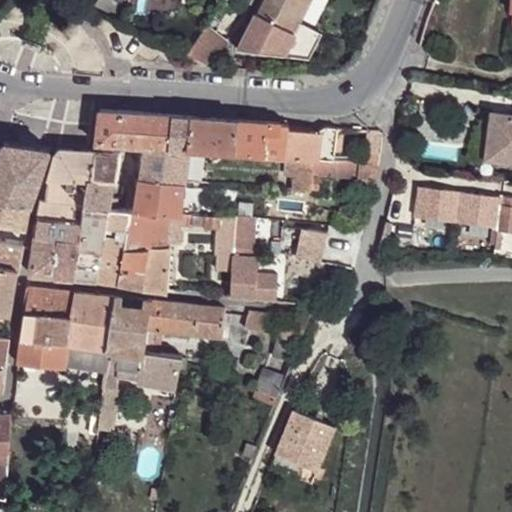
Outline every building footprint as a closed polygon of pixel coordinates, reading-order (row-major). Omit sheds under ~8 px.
[(265,0),(259,16),(256,15),(238,51),(308,59),(321,35),(298,23),(310,0),(265,0)] [(207,28),(184,57),(202,67),(207,67),(227,43),(207,28)] [(139,144),(142,111),(100,109),(96,142),(139,144)] [(511,113),(486,109),(478,155),(511,161),(511,113)] [(169,145),(172,114),(142,111),(139,144),(145,145),(169,145)] [(145,145),(140,176),(185,179),(190,149),(193,115),(172,114),(169,145),(145,145)] [(238,118),(193,115),(190,149),(236,152),(238,118)] [(236,152),(284,157),(284,156),(289,156),(293,157),(314,159),(315,159),(317,149),(319,132),(292,128),(288,122),(238,118),(236,152)] [(338,127),(326,126),(319,132),(317,149),(335,150),(338,127)] [(0,150),(0,200),(31,204),(50,148),(4,141),(0,150)] [(56,154),(49,178),(88,179),(88,178),(91,178),(97,150),(96,150),(61,149),(56,154)] [(121,151),(97,150),(91,178),(113,180),(117,180),(118,177),(121,151)] [(366,151),(364,163),(380,165),(381,153),(366,151)] [(293,157),(289,156),(287,173),(294,174),(293,187),(295,188),(311,188),(311,187),(312,177),(313,172),(314,159),(293,157)] [(313,172),(358,178),(359,163),(315,159),(314,159),(313,172)] [(359,163),(358,178),(365,180),(376,181),(380,165),(364,163),(359,163)] [(185,179),(140,176),(135,208),(134,209),(166,211),(178,212),(181,212),(185,179)] [(42,200),(39,220),(82,222),(85,205),(88,179),(49,178),(46,199),(42,200)] [(85,205),(107,208),(107,206),(109,207),(111,196),(113,180),(91,178),(88,178),(88,179),(85,205)] [(504,198),(425,187),(424,200),(420,200),(418,214),(461,220),(461,222),(501,228),(503,207),(504,198)] [(120,197),(111,196),(109,207),(118,207),(120,197)] [(26,227),(29,205),(31,205),(31,204),(0,200),(0,223),(8,225),(26,227)] [(75,278),(96,280),(107,208),(85,205),(82,222),(80,239),(75,278)] [(96,280),(118,281),(124,245),(130,207),(118,207),(109,207),(107,206),(107,208),(96,280)] [(147,245),(164,245),(166,211),(134,209),(135,208),(130,207),(124,245),(147,245)] [(511,208),(503,207),(501,228),(511,229),(511,208)] [(203,225),(204,214),(181,212),(178,212),(177,223),(203,225)] [(219,215),(204,214),(203,225),(219,226),(219,215)] [(235,216),(219,215),(219,226),(218,254),(233,255),(235,216)] [(231,285),(231,295),(276,301),(278,271),(258,268),(259,256),(247,254),(249,216),(235,215),(235,216),(233,255),(232,270),(231,285)] [(39,220),(36,236),(59,238),(80,239),(82,222),(39,220)] [(0,263),(18,267),(23,241),(0,236),(0,263)] [(30,274),(54,276),(59,238),(36,236),(30,274)] [(54,276),(75,278),(80,239),(59,238),(54,276)] [(118,281),(142,286),(147,245),(124,245),(118,281)] [(142,286),(168,290),(169,245),(164,245),(147,245),(142,286)] [(233,255),(218,254),(217,270),(232,270),(233,255)] [(0,310),(1,310),(10,312),(18,267),(0,263),(0,310)] [(29,286),(25,311),(72,314),(76,291),(29,286)] [(117,295),(76,291),(72,314),(68,341),(67,343),(69,343),(112,350),(117,295)] [(117,295),(112,350),(110,370),(107,369),(100,409),(114,411),(118,388),(116,388),(118,373),(138,376),(138,381),(160,385),(173,387),(177,368),(180,356),(171,355),(153,352),(153,351),(144,350),(147,326),(151,298),(117,295)] [(161,300),(151,298),(147,326),(157,327),(161,300)] [(226,306),(161,300),(157,327),(223,333),(225,322),(226,306)] [(281,312),(249,309),(246,315),(244,327),(276,332),(281,312)] [(0,332),(8,332),(10,312),(1,310),(0,316),(0,332)] [(72,314),(25,311),(21,335),(68,341),(72,314)] [(309,315),(283,312),(277,335),(279,334),(301,337),(309,315)] [(0,365),(4,365),(8,332),(0,332),(0,365)] [(279,334),(274,353),(291,359),(301,337),(279,334)] [(21,335),(17,361),(65,366),(66,363),(69,343),(67,343),(68,341),(21,335)] [(153,351),(153,352),(171,355),(172,343),(155,341),(153,351)] [(112,350),(69,343),(66,363),(82,365),(90,365),(107,368),(107,369),(110,370),(112,350)] [(90,382),(90,365),(82,365),(79,380),(90,382)] [(258,384),(256,386),(276,395),(283,377),(263,369),(258,384)] [(256,386),(258,384),(255,384),(251,394),(273,403),(276,395),(256,386)] [(173,387),(160,385),(159,397),(170,400),(172,400),(174,388),(173,387)] [(292,406),(274,451),(310,466),(316,468),(317,465),(334,424),(292,406)] [(97,430),(100,409),(90,407),(87,428),(97,430)] [(0,475),(6,475),(7,467),(8,454),(10,414),(9,414),(0,413),(0,475)] [(167,419),(151,415),(149,431),(169,435),(173,420),(167,419)] [(274,451),(268,465),(304,479),(310,466),(274,451)] [(316,468),(313,475),(319,477),(323,468),(317,465),(316,468)]
